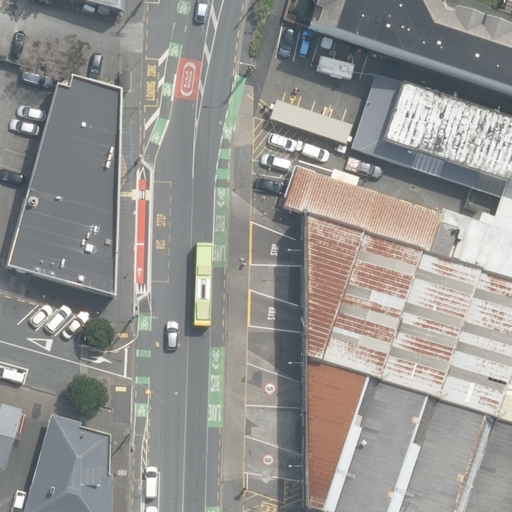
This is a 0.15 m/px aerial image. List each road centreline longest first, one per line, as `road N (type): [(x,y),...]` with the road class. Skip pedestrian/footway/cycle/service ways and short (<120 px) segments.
road 1 (secondary): [(203,69),(186,382)]
road 2 (residential): [(186,382),(0,338)]
road 3 (secondary): [(186,382),(181,511)]
